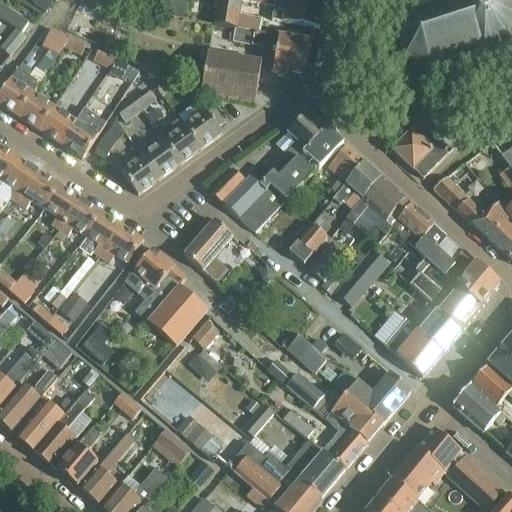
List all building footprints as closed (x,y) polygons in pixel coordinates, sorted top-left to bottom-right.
[(47,0),(37,0),(32,7),(45,15),(52,3),(47,0)] [(163,0),(162,4),(184,8),(185,0),(163,0)] [(237,17),(240,3),(240,0),(218,0),(214,28),(235,31),(237,17)] [(283,0),(240,0),(240,3),(273,9),(271,22),(319,31),(323,7),(295,2),(283,0)] [(433,7),(411,14),(409,12),(406,15),(408,17),(397,37),(393,36),(393,41),(396,41),(403,62),(400,64),(402,67),(405,65),(427,75),(427,78),(430,78),(431,75),(453,68),(454,71),(458,69),(457,66),(481,58),(492,89),(498,87),(499,92),(510,88),(509,83),(511,82),(511,62),(509,54),(509,52),(511,49),(509,47),(511,41),(511,0),(509,0),(510,0),(509,0),(454,0),(437,6),(436,2),(432,4),(433,7)] [(184,8),(162,4),(160,16),(182,20),(184,8)] [(0,21),(21,35),(28,25),(3,9),(0,8),(0,21)] [(244,12),(243,27),(262,28),(263,13),(244,12)] [(0,51),(10,59),(25,40),(16,32),(0,51)] [(64,49),(68,41),(51,32),(42,51),(47,53),(58,58),(64,49)] [(272,77),(285,80),(286,74),(304,77),(310,45),(278,39),(268,38),(254,35),(251,48),(266,51),(265,56),(275,58),(272,77)] [(85,49),(68,41),(64,49),(81,58),(85,49)] [(47,53),(34,72),(44,79),(58,58),(47,53)] [(110,72),(114,63),(97,55),(93,64),(110,72)] [(254,107),(261,65),(207,56),(207,59),(205,72),(200,97),(254,107)] [(200,58),(198,71),(205,72),(207,59),(200,58)] [(138,75),(132,71),(126,81),(132,85),(138,75)] [(32,96),(38,87),(44,79),(34,72),(29,80),(17,73),(0,98),(0,108),(17,120),(32,96)] [(149,95),(134,106),(140,114),(155,103),(149,95)] [(32,96),(17,120),(38,134),(54,111),(32,96)] [(140,114),(134,106),(119,118),(124,125),(140,114)] [(212,109),(184,130),(200,152),(222,137),(216,130),(224,125),(212,109)] [(75,125),(54,111),(38,134),(60,148),(75,125)] [(278,181),(297,161),(301,156),(326,131),(307,114),(275,148),(284,157),(269,173),(272,176),(273,175),(278,181)] [(160,130),(164,138),(188,124),(184,116),(160,130)] [(419,124),(411,133),(392,153),(422,182),(447,157),(444,154),(447,151),(419,124)] [(75,125),(60,148),(82,163),(97,139),(75,125)] [(184,130),(163,145),(180,167),(200,152),(184,130)] [(326,131),(301,156),(318,172),(342,146),(326,131)] [(104,157),(114,142),(106,136),(96,152),(104,157)] [(180,167),(163,145),(142,160),(158,183),(180,167)] [(2,185),(18,161),(0,149),(0,188),(3,185),(2,185)] [(346,149),(327,171),(339,182),(330,192),(336,196),(363,165),(346,149)] [(509,171),(511,175),(511,152),(505,157),(501,160),(509,171)] [(158,183),(142,160),(121,175),(137,198),(158,183)] [(17,206),(38,175),(18,161),(2,185),(3,185),(15,193),(9,201),(17,206)] [(273,175),(272,176),(259,190),(261,192),(263,194),(238,221),(254,237),(313,176),(297,161),(278,181),(273,175)] [(338,209),(342,204),(353,214),(380,180),(363,165),(336,196),(331,202),(338,209)] [(511,194),(511,175),(509,171),(499,178),(511,195),(511,194)] [(221,207),(243,183),(231,172),(209,196),(221,207)] [(38,175),(17,206),(25,212),(31,203),(44,212),(59,189),(38,175)] [(405,202),(380,180),(353,214),(346,222),(351,226),(360,217),(378,232),(405,202)] [(511,227),(503,215),(497,206),(483,219),(446,181),(433,192),(511,265),(511,227)] [(250,182),(224,209),(238,221),(263,194),(261,192),(259,190),(250,182)] [(59,189),(44,212),(56,220),(51,228),(59,234),(79,203),(59,189)] [(511,195),(511,208),(503,215),(511,227),(511,194),(511,195)] [(79,203),(59,234),(67,239),(72,231),(85,240),(101,217),(79,203)] [(20,211),(17,208),(11,215),(3,207),(0,210),(0,220),(7,226),(20,211)] [(404,244),(414,252),(434,228),(411,207),(397,223),(390,231),(399,239),(404,244)] [(101,217),(85,240),(98,248),(92,256),(100,262),(121,230),(101,217)] [(345,222),(338,230),(344,235),(351,227),(345,222)] [(227,273),(214,262),(232,241),(213,224),(183,259),(216,287),(227,273)] [(303,268),(326,240),(312,228),(288,256),(303,268)] [(419,277),(409,289),(425,302),(437,313),(461,334),(480,311),(500,287),(463,254),(446,239),(434,228),(414,252),(425,262),(415,274),(419,277)] [(0,230),(0,259),(1,259),(14,239),(0,230)] [(142,244),(121,230),(100,262),(108,267),(114,259),(127,268),(142,244)] [(44,236),(36,246),(42,251),(50,240),(44,236)] [(323,287),(332,275),(342,264),(327,252),(308,275),(323,287)] [(133,275),(125,285),(125,286),(145,303),(135,315),(147,326),(179,290),(186,282),(173,270),(152,253),(133,275)] [(372,254),(352,277),(361,284),(362,285),(369,291),(389,268),(381,262),(372,254)] [(0,285),(9,294),(15,287),(0,275),(0,285)] [(332,275),(323,287),(321,289),(331,298),(342,284),(332,275)] [(342,289),(337,295),(345,303),(353,310),(369,291),(362,285),(361,284),(352,277),(342,289)] [(22,278),(15,287),(9,294),(24,306),(37,290),(22,278)] [(123,290),(115,300),(123,307),(131,297),(123,290)] [(207,313),(179,290),(147,326),(175,350),(207,313)] [(244,293),(232,307),(236,310),(242,315),(253,301),(244,293)] [(226,301),(218,310),(228,319),(236,310),(232,307),(226,301)] [(428,305),(409,327),(418,335),(442,357),(461,334),(437,313),(428,305)] [(47,326),(52,319),(38,307),(32,313),(47,326)] [(1,318),(0,320),(0,339),(16,321),(6,313),(2,318),(1,318)] [(52,319),(47,326),(61,338),(67,332),(52,319)] [(34,325),(26,334),(47,352),(55,343),(34,325)] [(442,357),(418,335),(406,325),(385,349),(395,356),(423,381),(442,357)] [(205,326),(191,342),(204,353),(218,337),(205,326)] [(88,340),(103,357),(116,347),(101,329),(88,340)] [(299,341),(287,354),(315,378),(326,364),(319,358),(326,349),(317,342),(310,350),(299,341)] [(511,342),(511,341),(487,368),(511,390),(511,342)] [(59,371),(71,356),(55,343),(47,352),(43,358),(59,371)] [(0,382),(0,408),(29,374),(41,360),(30,351),(2,384),(0,382)] [(13,369),(19,358),(8,351),(2,362),(13,369)] [(203,353),(198,359),(217,376),(222,370),(203,353)] [(276,363),(267,373),(287,391),(295,380),(276,363)] [(511,390),(487,368),(470,389),(495,412),(506,399),(511,404),(511,390)] [(91,372),(81,384),(88,390),(98,378),(91,372)] [(372,397),(347,376),(344,373),(332,386),(346,398),(383,429),(411,395),(390,377),(372,397)] [(23,387),(0,414),(0,425),(12,435),(57,381),(48,374),(35,390),(32,394),(23,387)] [(295,380),(287,391),(313,413),(324,400),(297,378),(295,380)] [(505,421),(495,412),(470,389),(452,409),(483,436),(494,425),(498,429),(505,421)] [(76,405),(35,454),(52,468),(75,441),(66,433),(79,418),(94,400),(86,394),(80,401),(76,405)] [(141,413),(122,397),(115,405),(134,421),(141,413)] [(383,429),(346,398),(331,416),(326,423),(337,433),(342,426),(367,448),(383,429)] [(41,399),(13,433),(19,438),(18,440),(35,454),(65,419),(41,399)] [(324,400),(313,413),(326,423),(331,416),(324,400)] [(252,403),(245,412),(254,419),(261,410),(252,403)] [(254,419),(243,432),(253,440),(254,438),(273,417),(263,408),(261,410),(254,419)] [(290,414),(283,422),(306,442),(312,434),(290,414)] [(176,433),(200,454),(213,440),(188,419),(176,433)] [(339,434),(322,454),(321,455),(322,456),(345,475),(367,448),(342,426),(337,433),(339,434)] [(82,443),(78,448),(87,455),(91,450),(101,438),(93,431),(82,443)] [(392,483),(417,504),(432,486),(434,488),(461,455),(434,432),(392,483)] [(181,464),(190,454),(166,434),(157,444),(181,464)] [(321,455),(322,454),(309,443),(285,472),(289,475),(288,475),(322,503),(345,475),(322,456),(321,455)] [(107,460),(81,492),(98,507),(116,486),(106,477),(128,452),(120,446),(107,460)] [(253,492),(269,505),(276,511),(277,511),(314,511),(322,503),(288,475),(289,475),(285,472),(267,457),(264,460),(248,446),(227,470),(253,492)] [(77,490),(98,465),(78,448),(57,473),(77,490)] [(461,456),(443,478),(447,481),(482,511),(488,511),(505,494),(505,493),(466,460),(461,456)] [(198,490),(213,473),(202,464),(187,481),(198,490)] [(142,511),(145,509),(167,482),(155,472),(132,498),(120,488),(101,510),(103,511),(142,511)] [(368,511),(426,511),(417,504),(392,483),(368,511)] [(262,511),(269,505),(253,492),(247,499),(262,511)] [(511,511),(511,499),(508,497),(494,511),(511,511)] [(209,511),(213,508),(204,500),(193,511),(209,511)]
